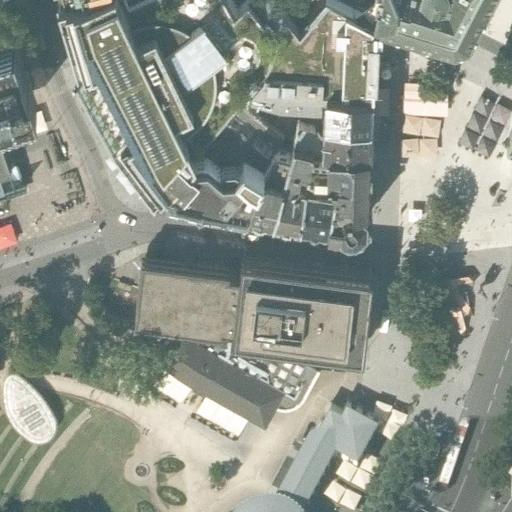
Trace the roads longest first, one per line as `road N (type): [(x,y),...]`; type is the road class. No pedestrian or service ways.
road 1 (residential): [(511,236),(366,250),(141,226)]
road 2 (residential): [(34,0),(46,60),(112,212)]
road 3 (unclassified): [(451,511),(511,341)]
